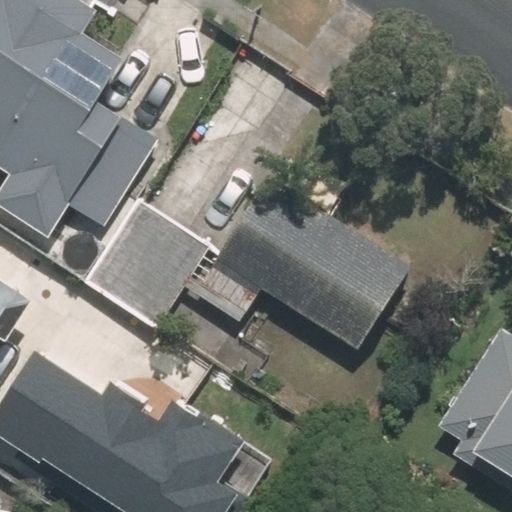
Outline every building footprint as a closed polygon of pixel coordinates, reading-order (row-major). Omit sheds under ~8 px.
[(90,0),(0,0),(0,163),(11,170),(0,187),(0,200),(49,231),(66,205),(99,226),(156,136),(93,96),(122,51),(84,27),(98,4),(90,0)] [(214,245),(144,200),(90,283),(160,328),(214,245)] [(199,289),(242,316),(262,283),(358,342),(379,307),(410,256),(322,203),(303,235),(251,203),(199,289)] [(0,337),(8,343),(57,270),(0,231),(0,337)] [(511,332),(503,327),(442,420),(459,431),(447,449),(480,470),(491,452),(511,465),(511,332)] [(172,432),(183,415),(126,381),(62,488),(101,511),(140,511),(184,439),(172,432)]
